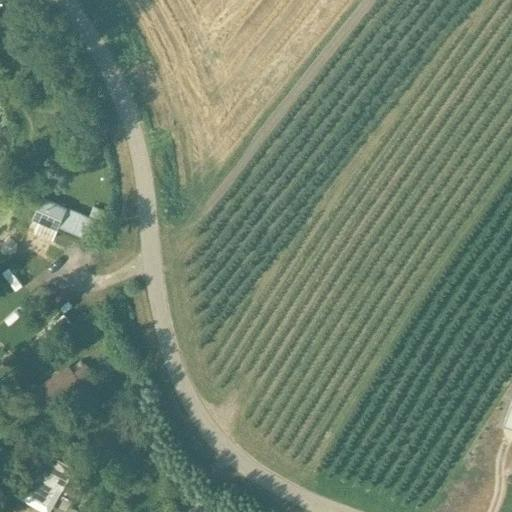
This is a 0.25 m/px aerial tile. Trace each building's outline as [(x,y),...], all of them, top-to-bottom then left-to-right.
[(31,22),(19,25),(23,42),(35,39),(31,22)] [(65,208),(42,198),(33,218),(56,228),(92,243),(94,241),(102,223),(106,211),(94,207),(89,217),(66,207),(65,208)] [(23,241),(40,248),(45,237),(33,233),(38,221),(32,219),(23,241)] [(44,331),(29,344),(38,354),(53,342),(44,331)] [(67,366),(38,386),(49,403),(78,383),(67,366)] [(511,399),(503,424),(511,427),(511,399)] [(47,505),(63,476),(44,466),(28,494),(47,505)]
